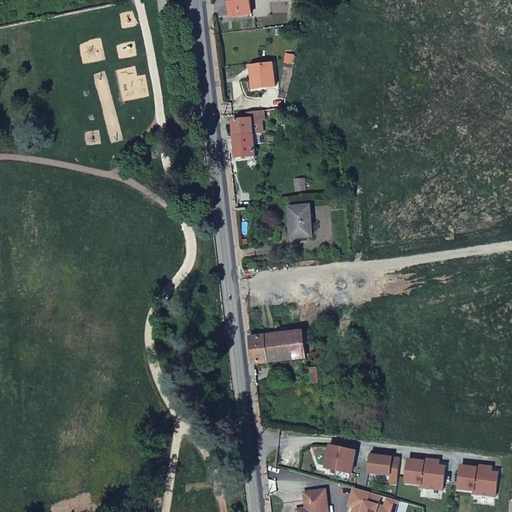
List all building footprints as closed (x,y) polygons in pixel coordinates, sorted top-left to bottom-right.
[(249,0),(228,0),(231,18),(252,15),(249,0)] [(293,57),(285,56),(284,63),(291,64),(293,57)] [(273,65),(254,68),(255,78),(251,78),(253,90),(275,87),(273,65)] [(250,113),(250,116),(251,121),(233,123),(234,139),(254,136),(263,135),(262,122),(264,121),(263,112),(250,113)] [(254,136),(234,139),(236,160),(256,157),(254,136)] [(232,168),(233,182),(240,181),(239,167),(232,168)] [(304,180),(296,181),(296,192),(305,191),(304,180)] [(310,207),(289,209),(291,239),(312,237),(310,207)] [(289,321),(275,323),(277,336),(290,335),(289,321)] [(252,339),(255,365),(314,358),(311,332),(290,335),(277,336),(252,339)] [(307,369),(308,381),(317,380),(316,368),(307,369)] [(331,447),(327,469),(352,474),(356,453),(331,447)] [(372,453),(369,474),(391,476),(390,484),(398,485),(401,460),(393,459),(382,458),(382,454),(372,453)] [(424,463),(409,461),(406,484),(422,485),(421,489),(443,491),(445,473),(438,473),(439,467),(439,462),(424,460),(424,463)] [(461,467),(459,490),(474,491),(474,494),(496,497),(498,480),(491,479),(492,473),(492,468),(477,466),(477,469),(461,467)] [(395,511),(399,502),(354,490),(350,505),(358,507),(355,511),(353,511),(352,511),(395,511)] [(328,511),(326,491),(304,493),(306,508),(306,511),(328,511)]
